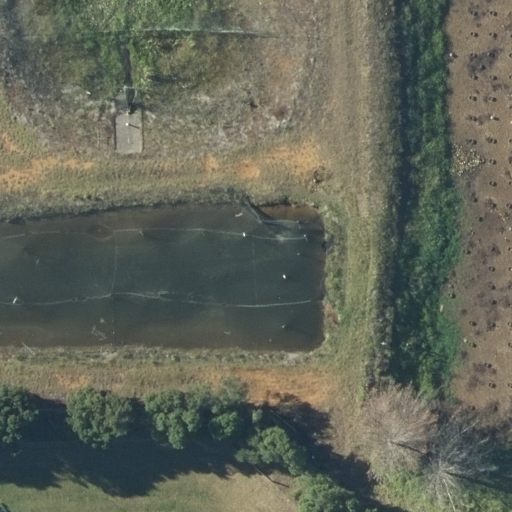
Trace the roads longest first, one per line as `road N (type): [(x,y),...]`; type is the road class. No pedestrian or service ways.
road 1 (track): [(446,511),(424,502),(309,394),(262,381),(0,375)]
road 2 (track): [(354,435),(368,275),(351,0)]
road 3 (track): [(0,168),(358,144)]
